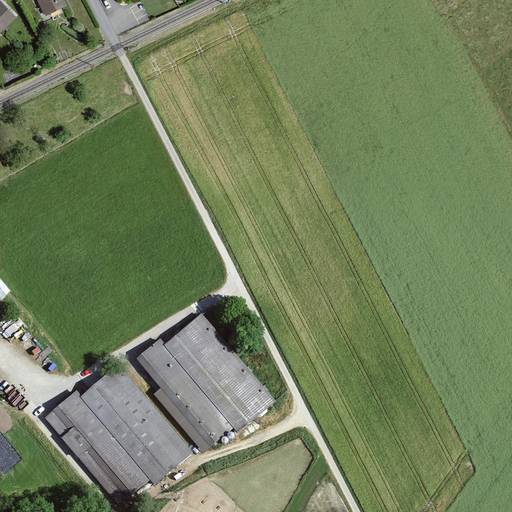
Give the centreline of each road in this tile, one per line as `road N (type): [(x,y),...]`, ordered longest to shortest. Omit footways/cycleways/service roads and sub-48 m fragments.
road 1 (residential): [(94,0),(356,511)]
road 2 (unknown): [(242,290),(75,381)]
